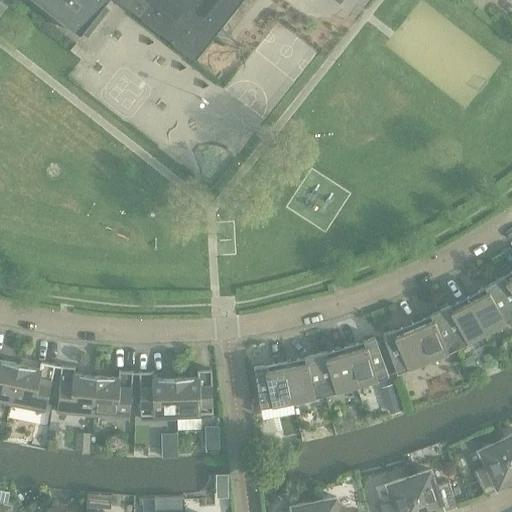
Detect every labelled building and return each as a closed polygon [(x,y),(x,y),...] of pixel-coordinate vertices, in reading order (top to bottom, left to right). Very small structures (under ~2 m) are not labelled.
[(34,0),(81,36),(109,0),(117,0),(138,16),(146,6),(152,11),(160,0),(34,0)] [(160,0),(152,11),(146,6),(138,16),(196,61),(244,0),(160,0)] [(76,44),(75,45),(71,51),(82,60),(87,53),(76,44)] [(504,276),(495,282),(511,310),(511,272),(505,277),(504,276)] [(485,288),(468,298),(487,333),(506,323),(511,319),(511,310),(495,282),(485,288)] [(450,306),(441,311),(458,348),(468,343),(468,344),(487,333),(468,298),(451,307),(450,306)] [(431,316),(413,324),(428,361),(449,353),(449,352),(458,348),(441,311),(431,315),(431,316)] [(428,361),(413,324),(395,331),(394,330),(383,335),(397,373),(408,369),(408,370),(428,361)] [(364,342),(346,348),(357,387),(378,380),(389,376),(375,338),(364,341),(364,342)] [(508,343),(499,347),(502,353),(511,349),(508,343)] [(326,353),(316,355),(326,395),(336,393),(357,387),(346,348),(327,354),(326,353)] [(305,359),(286,363),(294,402),(315,398),(326,395),(316,355),(305,358),(305,359)] [(473,356),(465,360),(470,370),(478,366),(473,356)] [(0,401),(11,404),(19,365),(0,360),(0,401)] [(19,365),(11,404),(46,411),(55,366),(42,363),(40,369),(19,365)] [(294,402),(286,363),(267,367),(267,366),(255,367),(261,408),(273,406),(273,407),(294,402)] [(58,413),(94,416),(97,376),(75,374),(76,368),(62,366),(58,413)] [(97,376),(94,416),(130,419),(134,373),(119,371),(119,378),(97,376)] [(198,378),(176,378),(177,418),(213,417),(212,371),(198,371),(198,378)] [(177,418),(176,378),(154,379),(154,372),(140,373),(141,420),(177,418)] [(399,396),(387,400),(391,413),(404,409),(399,396)] [(220,426),(206,426),(207,449),(221,449),(220,426)] [(511,435),(500,441),(511,466),(511,435)] [(511,482),(511,466),(500,441),(480,450),(487,466),(474,471),(486,495),(511,482)] [(94,444),(94,453),(106,453),(107,445),(94,444)] [(431,470),(409,477),(420,511),(441,511),(457,507),(449,482),(436,486),(431,470)] [(420,511),(409,477),(388,484),(393,500),(380,504),(382,511),(420,511)] [(339,511),(337,498),(315,502),(316,511),(353,511),(349,511),(339,511)] [(316,511),(315,502),(293,507),(293,511),(316,511)] [(0,503),(0,511),(9,511),(11,505),(0,503)]
